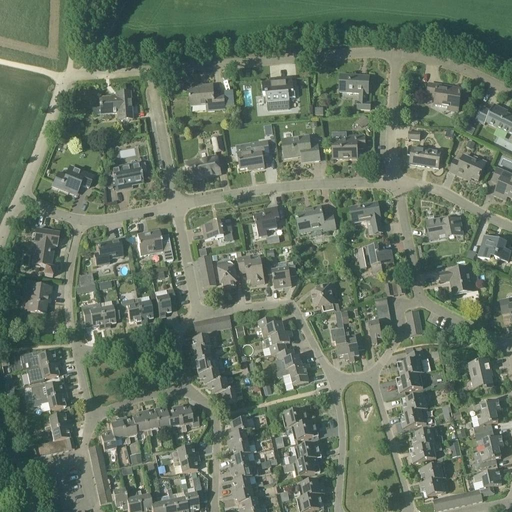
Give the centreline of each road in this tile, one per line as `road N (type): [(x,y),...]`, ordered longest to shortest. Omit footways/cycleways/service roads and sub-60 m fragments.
road 1 (residential): [(396,54),(150,71)]
road 2 (residential): [(176,206),(280,187),(394,184)]
road 3 (residential): [(330,377),(291,304),(197,312)]
road 4 (residential): [(413,511),(371,378)]
road 5 (residential): [(176,206),(150,71)]
road 6 (residential): [(339,511),(342,442),(330,377)]
road 7 (residential): [(214,511),(218,422),(185,390)]
road 8 (residential): [(394,184),(396,54)]
road 9 (residential): [(19,196),(65,77)]
road 10 (residential): [(394,184),(432,187),(511,226)]
road 11 (residential): [(73,343),(69,291),(83,222)]
road 12 (residential): [(511,96),(396,54)]
road 13 (residential): [(421,301),(394,184)]
